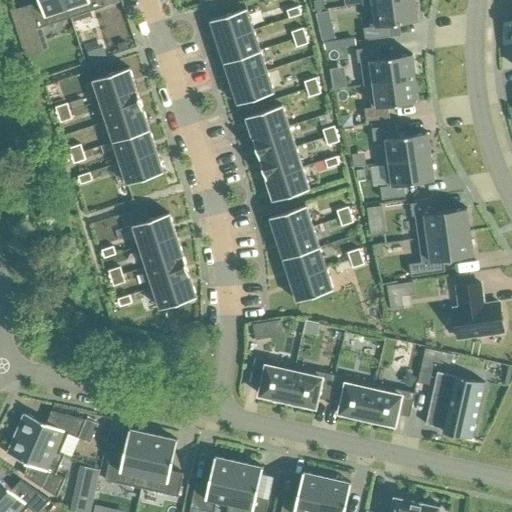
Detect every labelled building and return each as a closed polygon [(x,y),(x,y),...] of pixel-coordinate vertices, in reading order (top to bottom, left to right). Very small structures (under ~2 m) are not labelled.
[(71,17),(65,0),(40,0),(40,1),(29,5),(36,28),(71,17)] [(105,6),(103,0),(65,0),(71,17),(105,6)] [(322,0),(316,0),(314,0),(315,10),(324,9),(322,0)] [(418,20),(415,0),(390,0),(363,4),(363,5),(368,4),(371,26),(364,27),(365,40),(389,37),(387,25),(418,20)] [(299,6),(287,10),(290,18),(301,14),(299,6)] [(218,41),(254,29),(247,8),(211,20),(218,41)] [(294,39),(306,35),(303,27),(292,31),(294,39)] [(335,39),(332,28),(320,30),(323,42),(335,39)] [(224,62),(261,50),(254,29),(218,41),(224,62)] [(308,43),(306,35),(294,39),(297,47),(308,43)] [(129,49),(126,42),(118,44),(120,52),(129,49)] [(416,77),(412,53),(381,57),(380,45),(356,48),(358,61),(360,61),(363,84),(416,77)] [(224,62),(231,82),(267,71),(261,50),(224,62)] [(100,101),(137,89),(130,67),(93,79),(100,101)] [(231,82),(238,104),(274,92),(267,71),(231,82)] [(307,89),(318,85),(316,77),(304,81),(307,89)] [(419,100),(416,77),(363,84),(363,85),(368,84),(371,106),(364,107),(366,120),(390,116),(388,104),(419,100)] [(318,85),(307,89),(309,96),(321,93),(318,85)] [(100,101),(107,121),(143,109),(137,89),(100,101)] [(58,114),(70,110),(67,103),(56,106),(58,114)] [(246,116),(253,138),(289,126),(282,104),(246,116)] [(107,121),(114,142),(150,130),(143,109),(107,121)] [(72,118),(70,110),(58,114),(61,122),(72,118)] [(431,156),(428,132),(397,136),(395,124),(372,128),(374,140),(381,139),(384,162),(431,156)] [(253,138),(260,158),(296,146),(289,126),(253,138)] [(325,137),(337,133),(334,126),(323,129),(325,137)] [(114,142),(120,162),(157,150),(150,130),(114,142)] [(339,141),(337,133),(325,137),(328,145),(339,141)] [(72,155),(83,151),(81,144),(69,147),(72,155)] [(260,158),(267,179),(303,167),(296,146),(260,158)] [(164,172),(157,150),(120,162),(127,184),(164,172)] [(86,159),(83,151),(72,155),(74,163),(86,159)] [(337,156),(325,160),(327,168),(339,164),(337,156)] [(404,184),(435,179),(431,156),(384,162),(387,186),(380,187),(382,199),(406,196),(404,184)] [(303,167),(267,179),(273,200),(310,188),(303,167)] [(365,177),(364,168),(356,170),(357,178),(365,177)] [(90,172),(78,176),(81,184),(93,180),(90,172)] [(470,231),(467,207),(436,212),(434,200),(410,203),(412,216),(414,215),(418,239),(470,231)] [(277,238),(313,226),(306,205),(270,217),(277,238)] [(383,219),(381,205),(367,207),(369,220),(383,219)] [(149,219),(144,206),(129,211),(133,224),(149,219)] [(339,218),(351,214),(349,206),(337,210),(339,218)] [(133,224),(140,246),(176,234),(169,212),(149,219),(133,224)] [(354,222),(351,214),(339,218),(342,225),(354,222)] [(277,238),(283,259),(320,247),(313,226),(277,238)] [(474,255),(470,231),(418,239),(421,262),(409,264),(411,276),(444,271),(443,259),(474,255)] [(140,246),(147,266),(183,254),(176,234),(140,246)] [(114,246),(102,250),(104,257),(116,253),(114,246)] [(290,279),(326,267),(320,247),(283,259),(290,279)] [(350,260),(362,256),(359,248),(348,252),(350,260)] [(147,266),(153,287),(190,275),(183,254),(147,266)] [(362,256),(350,260),(353,267),(364,264),(362,256)] [(111,278),(123,274),(120,266),(109,270),(111,278)] [(297,301),(333,289),(326,267),(290,279),(297,301)] [(125,282),(123,274),(111,278),(114,286),(125,282)] [(153,287),(160,308),(197,297),(190,275),(153,287)] [(460,308),(454,308),(458,338),(504,332),(499,302),(484,304),(480,282),(457,286),(460,308)] [(399,283),(387,285),(388,297),(401,295),(399,283)] [(130,295),(118,298),(121,306),(132,302),(130,295)] [(270,337),(267,321),(253,323),(256,339),(270,337)] [(255,357),(250,380),(262,383),(259,394),(288,400),(295,366),(255,357)] [(295,366),(288,400),(316,407),(318,396),(330,398),(335,374),(295,366)] [(473,438),(485,382),(483,381),(483,383),(439,373),(439,371),(437,371),(426,424),(427,424),(428,419),(445,423),(443,431),(444,432),(445,430),(471,436),(471,438),(473,438)] [(335,374),(330,398),(341,401),(339,412),(367,418),(375,383),(335,374)] [(415,392),(375,383),(367,418),(395,425),(398,413),(410,416),(415,392)] [(16,433),(65,454),(65,453),(60,451),(68,433),(78,437),(86,419),(52,410),(47,422),(25,413),(16,433)] [(90,442),(98,423),(87,419),(86,419),(78,437),(90,442)] [(111,456),(105,480),(142,488),(154,434),(130,429),(123,459),(111,456)] [(24,475),(57,497),(66,477),(56,473),(65,454),(16,433),(7,454),(29,463),(24,475)] [(154,434),(142,488),(178,496),(183,473),(171,470),(178,440),(154,434)] [(191,507),(213,511),(214,511),(217,501),(229,503),(226,511),(227,511),(239,462),(215,456),(208,486),(196,484),(191,507)] [(263,467),(239,462),(227,511),(266,511),(269,500),(257,497),(263,467)] [(284,499),(281,511),(319,511),(327,477),(303,472),(296,502),(284,499)] [(0,477),(0,508),(4,511),(23,511),(28,507),(34,511),(38,511),(50,499),(21,479),(12,489),(0,477)] [(344,511),(351,483),(327,477),(319,511),(344,511)] [(80,488),(75,511),(79,511),(90,511),(95,492),(80,488)] [(412,499),(394,495),(389,511),(439,511),(441,505),(423,501),(422,502),(412,500),(412,499)]
